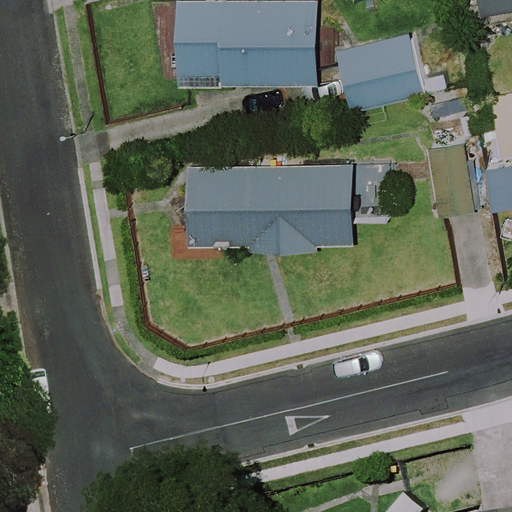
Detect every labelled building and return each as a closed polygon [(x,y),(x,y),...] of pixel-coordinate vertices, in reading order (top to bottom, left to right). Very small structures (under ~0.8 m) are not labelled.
[(317,81),(314,0),(172,0),(175,85),(317,81)] [(511,0),(474,0),(476,13),(511,8),(511,0)] [(420,92),(404,34),(337,52),(352,110),(420,92)] [(511,90),(488,95),(497,154),(511,151),(511,90)] [(465,135),(433,141),(446,212),(478,206),(465,135)] [(353,225),(386,225),(386,181),(353,181),(353,161),(189,162),(189,240),(247,240),(247,250),(323,250),(323,240),(353,240),(353,225)]
